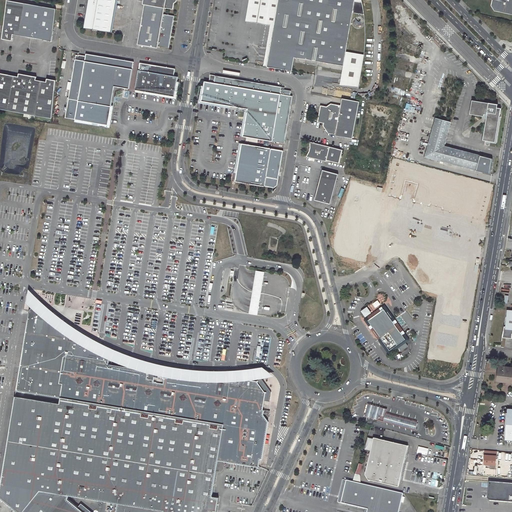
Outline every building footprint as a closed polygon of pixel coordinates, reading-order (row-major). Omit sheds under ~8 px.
[(112,32),(117,0),(89,0),(85,27),(112,32)] [(164,8),(173,9),(174,3),(176,1),(176,0),(143,0),(143,4),(144,4),(164,8)] [(277,0),(248,0),(245,21),(273,25),(277,0)] [(267,66),(292,70),(294,56),(343,64),(346,51),(352,11),(358,12),(357,16),(355,16),(354,17),(352,18),(351,20),(351,21),(351,23),(353,26),(354,27),(356,28),(357,28),(359,28),(361,27),(363,26),(363,25),(364,23),(364,21),(363,19),(361,17),(360,16),(361,13),(364,13),(360,0),(277,0),(273,25),(267,66)] [(494,11),(511,14),(511,0),(492,0),(491,6),(494,11)] [(56,30),(59,8),(10,1),(4,39),(14,41),(15,34),(54,40),(56,30)] [(137,45),(157,48),(158,46),(168,48),(174,16),(163,14),(164,8),(144,4),(137,45)] [(343,64),(340,84),(358,87),(364,54),(346,51),(343,64)] [(65,117),(108,125),(111,109),(115,86),(129,88),(134,61),(86,53),(86,55),(79,54),(79,55),(76,54),(65,117)] [(136,89),(175,96),(178,76),(174,75),(175,68),(140,62),(136,89)] [(52,118),(56,80),(47,79),(47,82),(36,80),(37,77),(19,73),(19,77),(0,73),(0,75),(0,108),(24,113),(23,116),(28,117),(28,114),(52,118)] [(248,108),(243,136),(284,143),(292,95),(290,95),(291,90),(281,89),(281,86),(215,75),(214,82),(208,82),(204,81),(201,100),(248,108)] [(351,138),(358,101),(341,98),(340,105),(330,103),(325,106),(320,105),(316,121),(322,122),(322,125),(326,132),(334,134),(334,135),(351,138)] [(472,100),(469,114),(483,116),(484,114),(486,115),(486,117),(482,140),(495,142),(500,108),(495,107),(495,104),(472,100)] [(436,119),(425,158),(477,172),(481,156),(445,146),(451,123),(436,119)] [(307,150),(305,156),(324,161),(325,159),(337,163),(341,150),(308,141),(308,147),(307,150)] [(235,182),(274,188),(278,184),(283,150),(242,143),(235,182)] [(493,159),(481,156),(477,172),(490,175),(493,159)] [(480,221),(489,187),(479,184),(478,191),(472,189),(474,182),(450,176),(449,180),(437,177),(438,173),(399,162),(390,196),(400,199),(400,196),(413,200),(413,203),(429,207),(430,205),(442,209),(441,211),(458,216),(459,213),(471,216),(470,218),(480,221)] [(337,173),(322,170),(314,200),(330,203),(337,173)] [(257,315),(264,272),(256,271),(249,314),(257,315)] [(27,301),(33,307),(39,302),(48,310),(47,320),(62,322),(74,330),(85,337),(103,347),(119,354),(138,362),(152,366),(170,370),(186,373),(198,375),(198,374),(217,376),(223,377),(228,378),(228,376),(240,377),(241,373),(260,377),(261,377),(268,377),(275,375),(263,367),(239,370),(215,370),(197,369),(173,366),(151,361),(129,354),(89,334),(80,329),(63,318),(53,309),(41,299),(32,290),(30,288),(27,301)] [(16,389),(61,396),(59,405),(15,397),(0,485),(0,498),(17,511),(83,511),(78,507),(67,499),(68,495),(117,503),(115,511),(216,511),(219,497),(215,497),(213,497),(212,496),(218,461),(258,468),(260,460),(266,423),(261,415),(261,410),(263,410),(265,401),(270,402),(272,392),(261,377),(260,377),(241,373),(240,377),(228,376),(228,378),(217,376),(198,374),(198,375),(186,373),(170,370),(152,366),(138,362),(119,354),(103,347),(85,337),(74,330),(62,322),(47,320),(48,310),(39,302),(33,307),(30,308),(16,389)] [(407,348),(408,348),(408,346),(402,336),(403,335),(390,317),(386,311),(383,307),(379,310),(378,309),(377,309),(365,317),(365,319),(368,324),(370,324),(373,328),(373,330),(378,337),(379,337),(388,351),(389,350),(390,352),(398,347),(402,353),(402,354),(405,352),(405,351),(404,350),(407,348)] [(511,309),(508,309),(507,320),(506,320),(505,325),(503,337),(511,337),(511,309)] [(510,383),(511,367),(511,366),(497,364),(494,381),(510,383)] [(387,409),(366,403),(363,415),(415,430),(417,420),(386,411),(387,409)] [(266,423),(260,460),(262,460),(269,422),(264,414),(264,410),(263,410),(261,410),(261,415),(266,423)] [(407,445),(372,437),(364,474),(367,479),(397,486),(407,445)] [(486,464),(486,468),(496,468),(497,455),(485,454),(485,459),(484,464),(486,464)] [(398,511),(403,494),(349,482),(345,481),(341,500),(338,499),(338,500),(338,502),(337,503),(364,509),(367,510),(366,511),(398,511)] [(511,484),(490,482),(488,498),(490,501),(511,502),(511,484)] [(78,507),(83,511),(91,511),(81,503),(78,507)]
